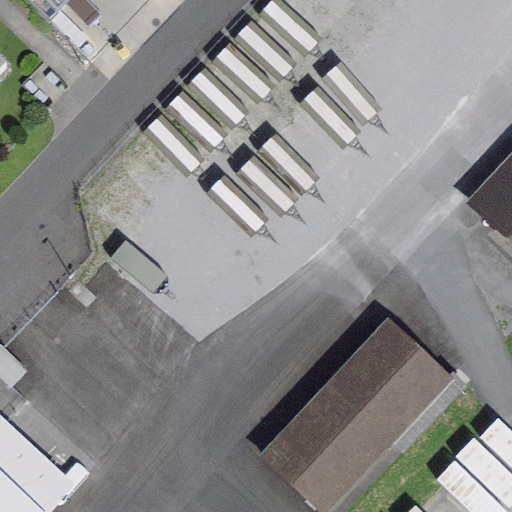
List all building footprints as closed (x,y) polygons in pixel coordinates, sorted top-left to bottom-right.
[(27,0),(51,23),(73,0),(27,0)] [(511,167),(478,204),(511,235),(511,167)] [(391,327),(266,461),(321,511),(323,511),(447,379),(391,327)] [(2,348),(0,349),(0,374),(9,384),(23,370),(2,348)] [(511,411),(508,407),(396,511),(508,511),(511,509),(511,411)] [(0,511),(33,511),(0,481),(0,511)]
